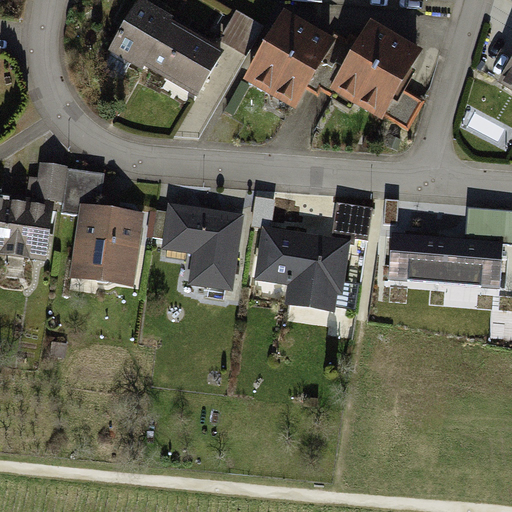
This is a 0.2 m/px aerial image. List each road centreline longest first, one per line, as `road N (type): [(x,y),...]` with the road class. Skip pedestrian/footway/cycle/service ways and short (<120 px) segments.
road 1 (residential): [(52,0),(49,81),(73,127),(120,155),(428,184)]
road 2 (track): [(462,511),(0,469)]
road 3 (track): [(381,180),(339,502)]
road 4 (residential): [(482,0),(428,184)]
